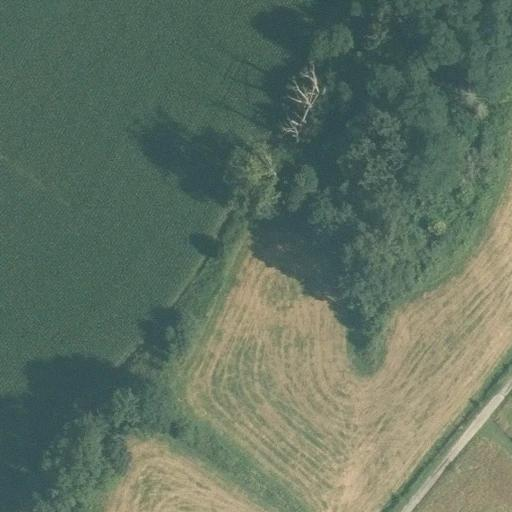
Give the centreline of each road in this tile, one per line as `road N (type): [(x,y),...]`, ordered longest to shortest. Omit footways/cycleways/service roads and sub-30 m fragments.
road 1 (track): [(33,511),(71,438),(192,293),(342,0)]
road 2 (track): [(427,511),(511,407)]
